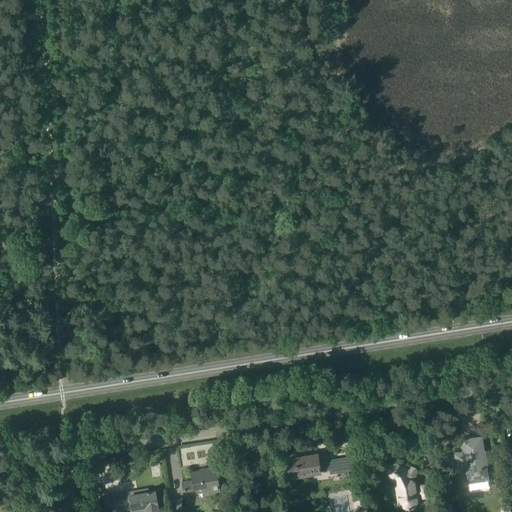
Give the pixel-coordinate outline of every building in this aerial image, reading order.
[(454,453),(457,474),(466,473),(467,484),(488,481),(486,467),(484,451),(483,451),(481,437),(461,440),(463,452),(454,453)] [(319,462),(318,455),(286,460),(289,479),(321,474),(321,471),(330,470),(330,474),(351,471),(349,457),(319,462)] [(386,477),(395,484),(398,504),(405,509),(413,508),(418,501),(418,498),(421,498),(431,497),(429,483),(419,484),(419,486),(416,487),(415,481),(414,480),(417,476),(416,475),(418,472),(411,466),(407,471),(407,468),(397,461),(389,462),(385,468),(386,477)] [(191,472),(193,481),(183,483),(185,497),(197,495),(197,494),(212,491),(212,493),(220,492),(216,468),(200,471),(191,472)] [(148,492),(148,488),(103,496),(105,508),(112,507),(113,511),(159,511),(158,505),(155,490),(148,492)] [(181,511),(182,499),(171,501),(170,511),(181,511)]
